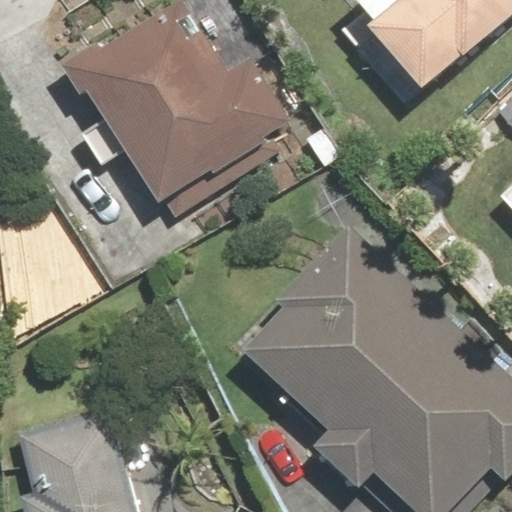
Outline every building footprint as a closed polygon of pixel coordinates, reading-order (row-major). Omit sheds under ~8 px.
[(188,0),(187,0),(75,68),(167,220),(304,138),(254,56),(231,70),(188,0)] [(511,0),(411,0),(377,29),(431,94),(511,27),(511,0)] [(90,243),(116,291),(191,251),(173,217),(133,239),(125,224),(90,243)] [(511,372),(356,230),(236,361),(401,511),(476,511),(511,473),(511,372)] [(134,511),(112,415),(24,436),(42,511),(134,511)]
